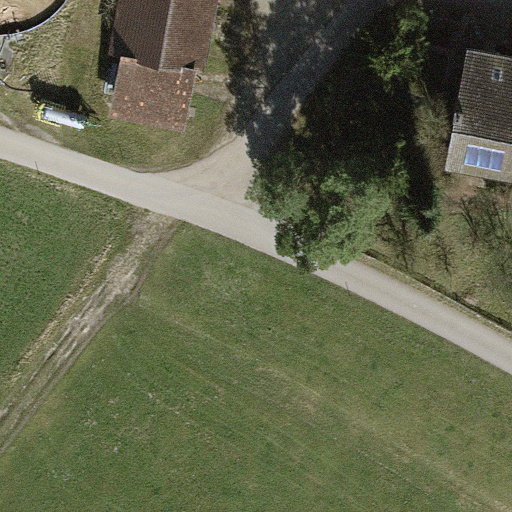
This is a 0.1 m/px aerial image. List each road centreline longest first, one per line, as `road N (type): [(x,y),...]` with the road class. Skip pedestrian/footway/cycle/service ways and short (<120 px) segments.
road 1 (unclassified): [(0,143),(208,215),(511,359)]
road 2 (track): [(168,202),(0,434)]
